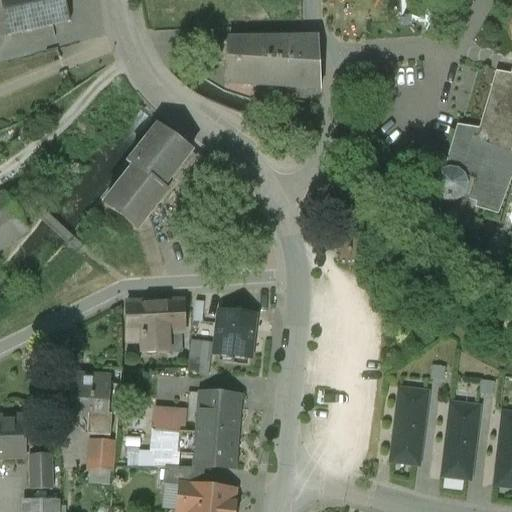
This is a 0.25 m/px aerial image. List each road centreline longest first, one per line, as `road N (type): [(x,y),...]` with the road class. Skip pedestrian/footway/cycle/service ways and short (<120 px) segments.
road 1 (residential): [(0,348),(124,285),(299,276)]
road 2 (residential): [(277,194),(309,168),(339,80),(314,27),(311,0)]
road 3 (residential): [(284,476),(299,276)]
road 4 (residential): [(432,511),(284,476)]
road 5 (residential): [(277,194),(180,107)]
